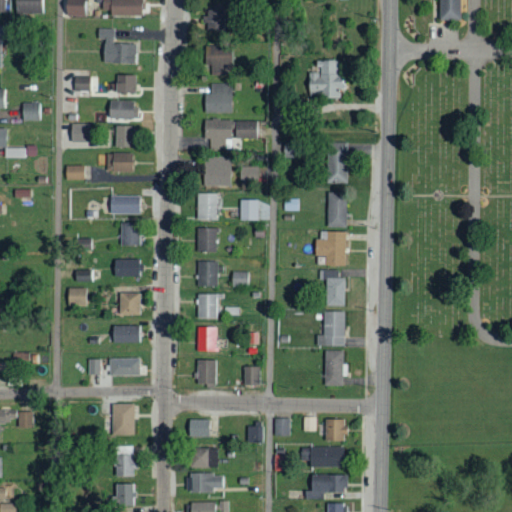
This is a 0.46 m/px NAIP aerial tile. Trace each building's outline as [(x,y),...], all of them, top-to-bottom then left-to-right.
[(42,0),(13,0),(14,14),(43,13),(42,0)] [(84,17),(84,0),(64,0),(64,16),(84,17)] [(140,0),(101,0),(101,10),(110,10),(110,16),(141,16),(140,0)] [(463,0),(463,18),(443,18),(443,0),(463,0)] [(223,31),(224,10),(206,9),(205,30),(223,31)] [(102,63),(136,64),(136,41),(114,41),(114,29),(97,28),(97,38),(103,39),(102,63)] [(211,76),(232,75),(232,46),(206,47),(206,65),(211,65),(211,76)] [(339,61),(317,61),(317,72),(307,72),(307,97),(340,97),(339,61)] [(136,75),(115,75),(115,93),(135,93),(136,75)] [(89,77),(73,76),(73,90),(89,91),(89,77)] [(231,113),(232,83),(210,83),(210,93),(205,93),(204,113),(231,113)] [(136,101),(108,100),(108,118),(136,119),(136,101)] [(40,120),(39,103),(21,103),(22,121),(40,120)] [(210,149),(232,149),(232,138),(257,138),(257,121),(205,120),(205,139),(210,139),(210,149)] [(132,147),(133,126),(115,125),(114,147),(132,147)] [(325,183),(346,184),(347,143),(326,142),(325,183)] [(25,158),(25,148),(4,148),(4,158),(25,158)] [(131,172),(131,153),(111,153),(110,172),(131,172)] [(231,157),(205,156),(204,186),(230,186),(231,157)] [(83,166),(65,166),(65,180),(83,180),(83,166)] [(240,166),(240,184),(258,185),(258,167),(240,166)] [(217,193),(197,193),(197,220),(216,220),(217,193)] [(345,227),(346,193),(327,193),(327,227),(345,227)] [(140,196),(110,196),(109,214),(139,214),(140,196)] [(257,199),(239,200),(240,220),(258,220),(257,199)] [(283,210),(297,210),(298,199),(283,199),(283,210)] [(120,246),(139,245),(139,223),(120,223),(120,246)] [(216,252),(217,228),(197,227),(197,252),(216,252)] [(344,266),(345,232),(319,232),(319,239),(314,239),(313,256),(325,256),(324,265),(344,266)] [(139,260),(113,259),(113,276),(139,277),(139,260)] [(198,287),(218,286),(217,261),(198,262),(198,287)] [(90,281),(90,270),(75,270),(74,281),(90,281)] [(325,306),(343,306),(344,278),(337,278),(337,270),(325,270),(325,306)] [(249,272),(232,271),(231,286),(248,287),(249,272)] [(86,288),(71,288),(71,303),(86,304),(86,288)] [(118,315),(139,316),(140,293),(118,293),(118,315)] [(197,318),(217,319),(218,295),(198,295),(197,318)] [(343,346),(344,312),(320,311),(319,346),(343,346)] [(111,342),(139,343),(139,326),(112,325),(111,342)] [(216,352),(217,327),(197,326),(196,351),(216,352)] [(342,386),(342,377),(346,377),(346,365),(342,365),(343,351),(324,350),(323,386),(342,386)] [(109,376),(139,375),(139,358),(108,359),(109,376)] [(100,359),(87,360),(88,375),(100,375),(100,359)] [(216,360),(197,359),(196,384),(216,384),(216,360)] [(260,385),(259,367),(242,367),(243,385),(260,385)] [(132,435),(133,404),(112,404),(111,417),(105,416),(105,434),(132,435)] [(33,412),(18,412),(18,429),(33,429),(33,412)] [(314,431),(315,417),(302,417),(302,431),(314,431)] [(290,418),(273,419),(274,436),(290,435),(290,418)] [(209,437),(209,420),(187,419),(187,437),(209,437)] [(324,441),(345,442),(345,419),(325,419),(324,441)] [(261,443),(262,426),(247,426),(246,443),(261,443)] [(133,446),(113,446),(114,477),(133,476),(133,446)] [(343,447),(309,447),(310,468),(343,467),(343,447)] [(217,449),(189,448),(189,468),(217,468),(217,449)] [(223,492),(223,474),(186,474),(186,492),(223,492)] [(323,493),(346,492),(346,475),(310,475),(310,492),(304,492),(304,499),(323,499),(323,493)] [(132,484),(115,484),(115,497),(112,496),(112,506),(132,507),(132,484)] [(228,511),(228,501),(218,501),(218,511),(228,511)] [(215,511),(215,502),(189,503),(189,511),(215,511)] [(0,511),(15,511),(16,504),(0,503),(0,511)] [(345,511),(346,504),(327,503),(326,511),(345,511)]
